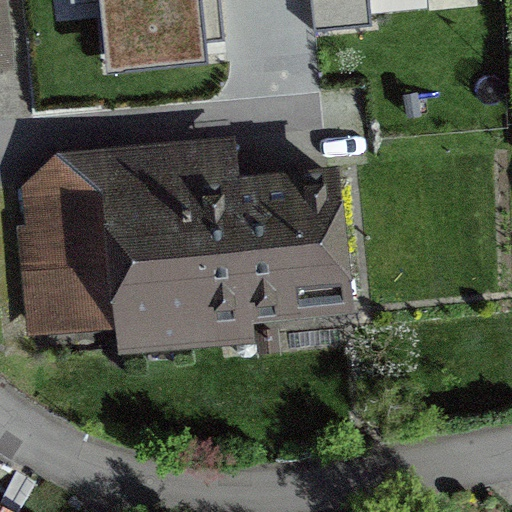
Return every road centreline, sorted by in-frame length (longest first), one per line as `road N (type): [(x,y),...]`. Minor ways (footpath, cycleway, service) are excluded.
road 1 (residential): [(0,422),(102,474),(229,495),(334,487),(511,454)]
road 2 (unknown): [(273,0),(256,72),(225,117),(0,147)]
